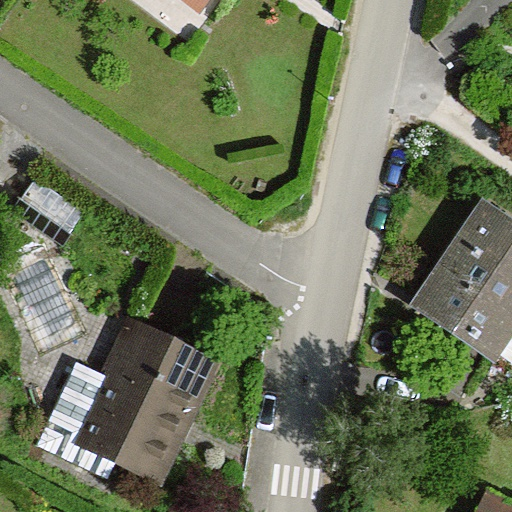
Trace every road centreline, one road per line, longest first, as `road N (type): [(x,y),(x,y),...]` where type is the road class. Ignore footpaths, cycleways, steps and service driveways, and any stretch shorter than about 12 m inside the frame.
road 1 (residential): [(329,303),(0,88)]
road 2 (unclassified): [(329,303),(393,0)]
road 3 (unclassified): [(305,511),(329,303)]
